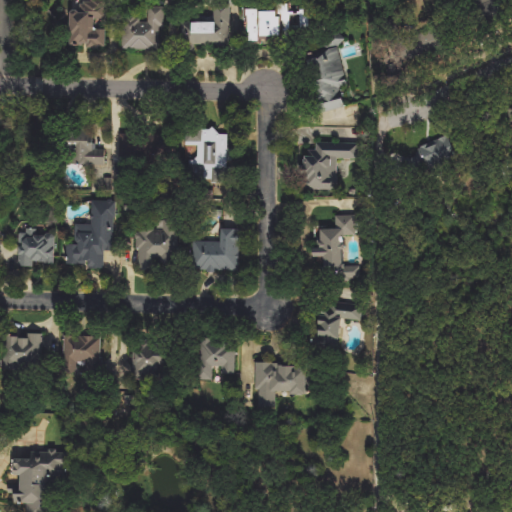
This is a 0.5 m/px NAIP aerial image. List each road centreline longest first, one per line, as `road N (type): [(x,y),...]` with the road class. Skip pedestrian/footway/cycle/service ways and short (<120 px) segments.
road 1 (residential): [(383,121),(379,511)]
road 2 (residential): [(0,300),(273,307)]
road 3 (residential): [(270,94),(0,86)]
road 4 (residential): [(273,307),(270,94)]
road 5 (residential): [(383,121),(511,65)]
